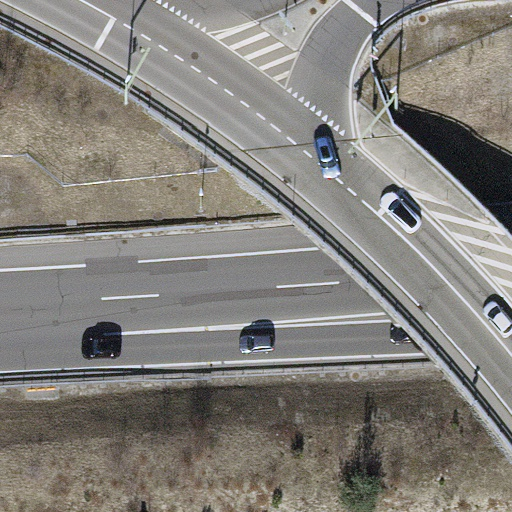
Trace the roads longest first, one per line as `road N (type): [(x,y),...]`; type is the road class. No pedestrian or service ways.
road 1 (motorway): [(511,261),(0,315)]
road 2 (motorway): [(511,313),(0,326)]
road 3 (secondary): [(298,145),(380,214),(511,355)]
road 4 (secondary): [(117,20),(298,145)]
road 5 (motorway): [(374,0),(357,8),(307,77),(298,145)]
road 6 (motorway): [(240,0),(117,20)]
